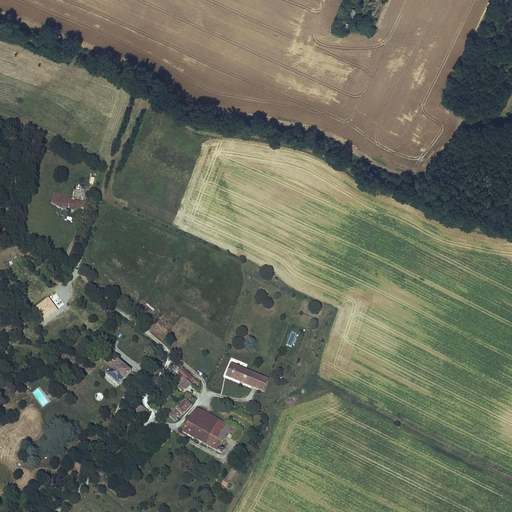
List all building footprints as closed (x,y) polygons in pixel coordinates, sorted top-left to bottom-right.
[(51,203),(64,210),(69,208),(73,211),(86,207),(85,201),(81,201),(70,200),(67,200),(67,198),(68,194),(60,193),(60,195),(54,194),(54,198),(51,203)] [(45,319),(52,314),(48,308),(45,303),(38,308),(45,319)] [(113,320),(111,323),(113,325),(118,330),(120,328),(115,323),(115,322),(113,320)] [(131,370),(118,360),(116,362),(113,360),(110,364),(113,367),(106,375),(119,386),(131,370)] [(246,371),(231,365),(226,376),(241,382),(246,371)] [(178,388),(183,394),(191,386),(190,384),(194,380),(182,368),(178,373),(181,375),(180,376),(179,376),(177,378),(182,384),(178,388)] [(246,371),(241,382),(264,391),(268,380),(246,371)] [(172,414),(170,417),(176,422),(182,416),(183,416),(186,413),(185,412),(192,405),(186,400),(179,407),(179,406),(176,409),(176,410),(172,414)] [(136,411),(143,415),(146,409),(140,406),(136,411)] [(221,449),(228,435),(229,433),(217,426),(220,421),(196,409),(184,431),(183,433),(222,454),(224,450),(221,449)] [(232,428),(220,421),(217,426),(229,433),(232,428)] [(238,431),(232,428),(229,433),(228,435),(234,438),(238,431)] [(227,482),(238,464),(235,463),(224,480),(227,482)] [(240,466),(238,464),(227,482),(224,480),(222,485),(226,488),(229,483),(240,466)]
